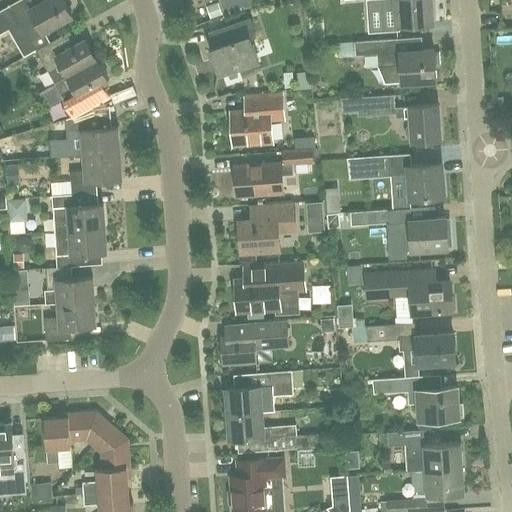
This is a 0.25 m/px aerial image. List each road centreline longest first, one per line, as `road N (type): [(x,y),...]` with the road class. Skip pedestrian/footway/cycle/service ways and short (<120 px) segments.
road 1 (residential): [(140,0),(142,63),(169,139),(180,281),(152,375)]
road 2 (residential): [(478,152),(494,376)]
road 3 (residential): [(152,375),(0,388)]
road 4 (residential): [(467,0),(478,152)]
road 5 (residential): [(152,375),(171,416),(180,511)]
road 6 (residential): [(494,376),(510,511)]
